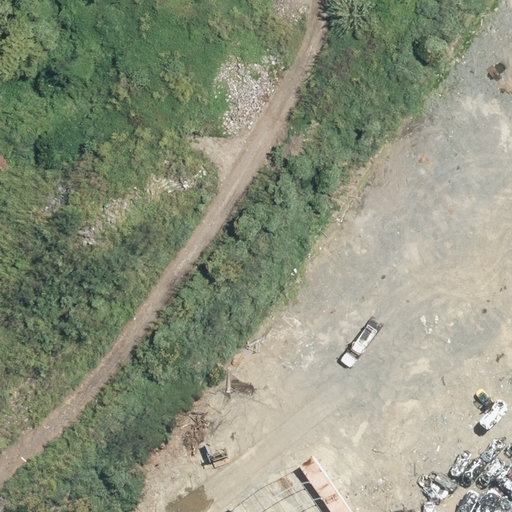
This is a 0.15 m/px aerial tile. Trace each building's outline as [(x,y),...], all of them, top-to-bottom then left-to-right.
[(511,127),(438,97),(414,157),(492,189),(511,139),(511,127)] [(464,179),(377,159),(361,228),(449,247),(464,179)] [(404,313),(309,279),(290,332),(315,341),(308,361),(366,382),(378,349),(389,353),(404,313)] [(336,375),(261,350),(241,409),(316,434),(336,375)] [(259,511),(285,428),(228,411),(217,447),(195,440),(177,498),(172,511),(259,511)]
